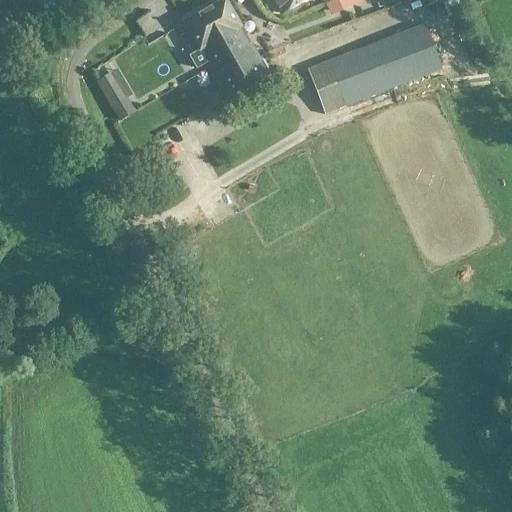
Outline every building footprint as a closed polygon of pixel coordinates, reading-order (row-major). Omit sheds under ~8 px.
[(262,90),(257,81),(268,75),(246,38),(247,37),(225,0),(224,0),(183,24),(199,51),(190,56),(196,68),(206,63),(226,99),(229,97),(232,103),(241,98),(243,101),(262,90)] [(303,0),(271,0),(281,15),(303,0)] [(336,0),(341,11),(365,0),(336,0)] [(324,115),(442,69),(425,25),(307,72),(324,115)] [(125,99),(111,107),(120,122),(134,113),(125,99)]
